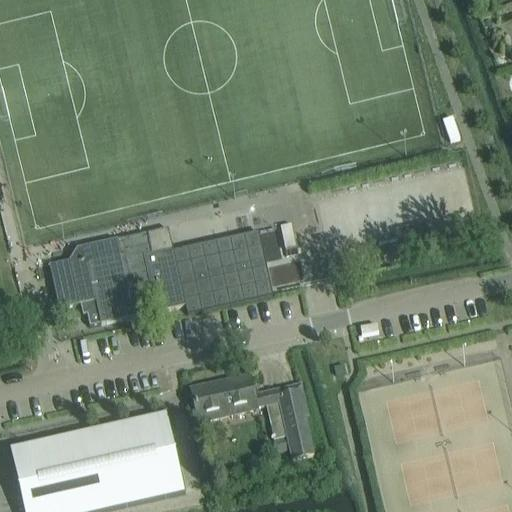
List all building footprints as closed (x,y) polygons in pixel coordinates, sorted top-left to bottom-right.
[(494,60),(497,69),(507,65),(504,56),(494,60)] [(70,264),(50,268),(59,312),(79,308),(86,306),(88,316),(87,316),(90,329),(101,327),(185,309),(187,318),(221,310),(225,309),(273,299),(272,295),(259,234),(173,253),(168,231),(78,251),(70,264)] [(398,246),(403,264),(434,256),(430,238),(398,246)] [(192,393),(197,412),(199,424),(257,411),(256,410),(249,380),(192,393)] [(277,456),(290,453),(292,462),(314,457),(304,414),(300,395),(279,400),(280,404),(266,407),(277,456)] [(11,453),(15,472),(24,511),(111,511),(185,495),(167,417),(11,453)]
